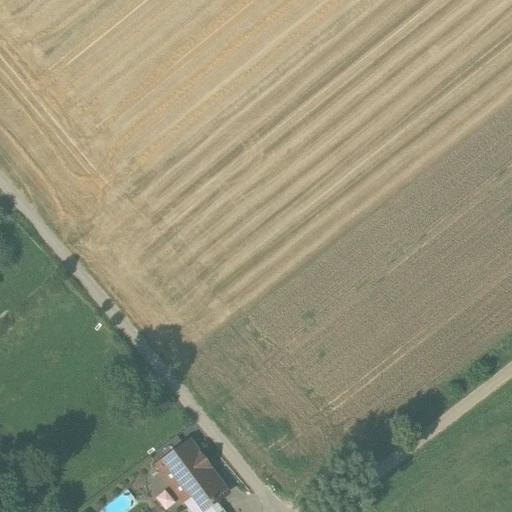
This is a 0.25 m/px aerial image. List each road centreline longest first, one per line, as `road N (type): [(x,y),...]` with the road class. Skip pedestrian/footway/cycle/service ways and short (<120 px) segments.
road 1 (track): [(269,511),(0,183)]
road 2 (track): [(511,371),(331,511)]
